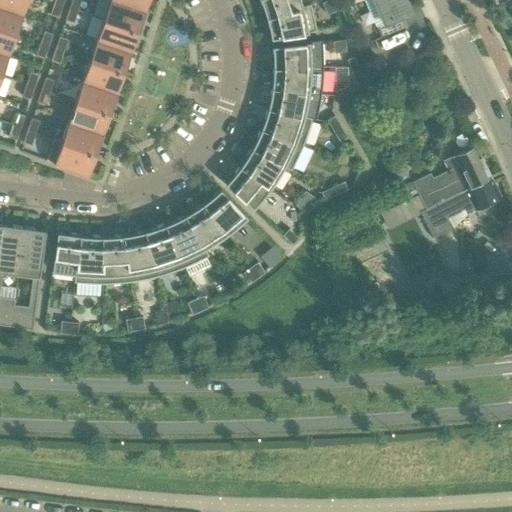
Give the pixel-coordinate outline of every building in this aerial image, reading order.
[(0,0),(0,6),(22,14),(26,0),(0,0)] [(71,0),(69,7),(77,10),(80,0),(71,0)] [(115,0),(108,0),(103,19),(137,30),(144,10),(115,0)] [(115,0),(144,10),(147,0),(115,0)] [(264,12),(266,16),(302,6),(300,0),(259,0),(263,7),(264,12)] [(334,10),(329,0),(326,0),(321,2),(326,14),(334,10)] [(404,0),(374,0),(384,23),(398,17),(410,12),(404,0)] [(62,5),(54,2),(49,14),(58,17),(62,5)] [(302,6),(266,16),(268,27),(270,34),(270,38),(316,30),(314,21),(312,12),(310,3),(302,6)] [(0,6),(0,28),(15,34),(22,14),(0,6)] [(77,10),(69,7),(65,19),(73,22),(77,10)] [(398,17),(384,23),(376,26),(381,37),(403,28),(398,17)] [(103,19),(96,39),(130,51),(137,30),(103,19)] [(0,28),(0,51),(8,55),(15,34),(0,28)] [(44,31),(39,43),(48,45),(52,33),(44,31)] [(59,36),(55,48),(63,51),(67,39),(59,36)] [(96,39),(89,59),(123,71),(130,51),(96,39)] [(272,61),(272,66),(311,66),(310,56),(310,46),(309,41),(271,45),(272,53),(272,57),(272,61)] [(48,45),(39,43),(35,55),(44,57),(48,45)] [(63,51),(55,48),(51,60),(59,63),(63,51)] [(0,51),(0,74),(1,75),(8,55),(0,51)] [(346,59),(356,82),(364,79),(354,56),(346,59)] [(89,59),(82,80),(116,92),(123,71),(89,59)] [(272,73),(271,87),(309,92),(310,82),(310,72),(311,66),(272,66),(272,73)] [(30,71),(25,83),(34,86),(38,74),(30,71)] [(45,77),(41,89),(49,92),(53,80),(45,77)] [(82,80),(74,100),(109,112),(116,92),(82,80)] [(34,86),(25,83),(21,95),(30,98),(34,86)] [(268,102),(267,107),(311,118),(312,118),(304,116),(306,108),(307,100),(309,92),(271,87),(269,96),(268,102)] [(49,92),(41,89),(36,101),(45,104),(49,92)] [(74,100),(67,121),(102,133),(109,112),(74,100)] [(263,118),(260,127),(303,145),(306,136),(309,128),(311,118),(267,107),(264,116),(263,118)] [(16,112),(11,124),(20,127),(24,115),(16,112)] [(334,115),(326,120),(339,141),(347,137),(334,115)] [(31,117),(27,129),(35,132),(39,120),(31,117)] [(53,138),(95,153),(102,133),(67,121),(61,140),(53,138)] [(20,127),(11,124),(7,136),(16,139),(20,127)] [(255,138),(251,147),(291,169),(295,163),(298,155),(303,145),(260,127),(258,132),(255,138)] [(35,132),(27,129),(22,141),(31,144),(35,132)] [(95,153),(53,138),(45,160),(88,174),(95,153)] [(417,191),(425,208),(490,177),(490,176),(475,145),(443,160),(448,170),(432,178),(429,174),(413,182),(417,191)] [(245,157),(239,164),(270,187),(275,180),(279,173),(284,166),(291,170),(291,169),(251,147),(248,151),(245,157)] [(270,187),(239,164),(237,167),(232,175),(225,182),(252,208),(258,202),(264,195),(270,187)] [(425,208),(420,210),(433,235),(452,226),(447,215),(463,208),(465,212),(478,206),(480,209),(484,210),(487,209),(490,207),(492,203),(490,200),(499,196),(490,177),(425,208)] [(321,191),(324,199),(347,189),(344,181),(321,191)] [(207,199),(204,201),(228,233),(232,230),(238,225),(244,220),(247,217),(220,188),(215,192),(207,199)] [(425,208),(417,191),(392,203),(400,220),(420,210),(425,208)] [(189,211),(186,213),(206,247),(211,244),(217,241),(223,237),(228,233),(204,201),(201,203),(195,207),(189,211)] [(170,221),(166,222),(185,266),(190,264),(198,261),(205,257),(208,255),(204,248),(206,247),(186,213),(183,214),(176,218),(170,221)] [(149,228),(146,229),(159,275),(164,274),(172,271),(180,269),(185,266),(166,222),(157,226),(149,228)] [(0,234),(0,324),(10,326),(14,298),(0,295),(0,285),(2,272),(17,274),(23,226),(1,223),(0,234)] [(14,298),(10,326),(32,329),(45,229),(40,228),(23,226),(17,274),(32,276),(28,306),(14,304),(14,298)] [(282,235),(291,243),(297,237),(288,228),(282,235)] [(132,232),(125,234),(132,281),(137,280),(145,279),(153,277),(159,275),(146,229),(141,230),(132,232)] [(73,282),(77,282),(82,234),(75,234),(56,231),(51,271),(74,274),(73,282)] [(82,234),(77,282),(82,283),(91,283),(102,283),(104,283),(103,235),(99,235),(90,235),(85,235),(82,234)] [(107,235),(103,235),(104,283),(110,283),(119,283),(127,282),(132,281),(125,234),(121,234),(114,235),(107,235)] [(271,264),(283,253),(274,243),(262,254),(271,264)] [(257,261),(250,267),(257,277),(264,272),(257,261)] [(257,277),(250,267),(243,272),(250,282),(257,277)] [(451,278),(441,279),(444,299),(444,301),(483,296),(481,274),(451,278)] [(203,295),(195,299),(200,310),(208,307),(203,295)] [(200,310),(195,299),(187,302),(192,314),(200,310)] [(174,301),(163,304),(168,320),(178,317),(174,301)] [(142,316),(133,317),(136,330),(144,328),(142,316)] [(136,330),(133,317),(125,319),(127,331),(136,330)] [(59,333),(68,334),(69,321),(60,320),(59,333)] [(69,321),(68,334),(77,335),(78,322),(69,321)]
